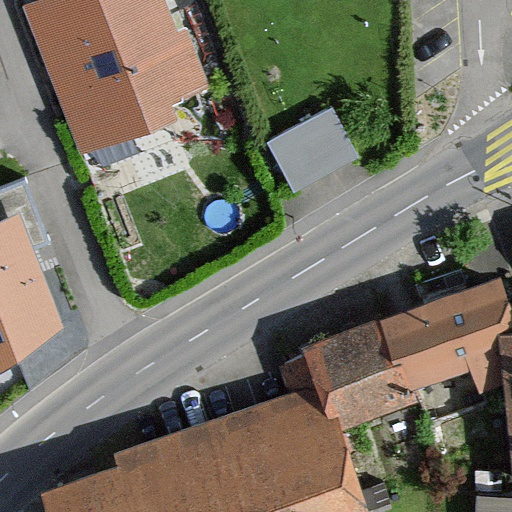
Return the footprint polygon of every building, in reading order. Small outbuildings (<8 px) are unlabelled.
[(163,0),(54,0),(30,10),(83,148),(168,115),(162,100),(197,87),(163,0)] [(299,177),(365,141),(338,91),(272,126),(299,177)] [(26,181),(0,190),(0,362),(57,326),(27,251),(50,242),(26,181)] [(511,330),(500,278),(303,345),(315,389),(328,430),(350,424),(400,409),(409,395),(466,374),(478,402),(487,391),(499,366),(497,333),(511,330)] [(511,333),(500,335),(511,494),(511,333)] [(115,466),(41,490),(48,511),(373,511),(350,424),(328,430),(315,389),(112,455),(115,466)] [(511,511),(511,503),(476,502),(475,511),(511,511)]
